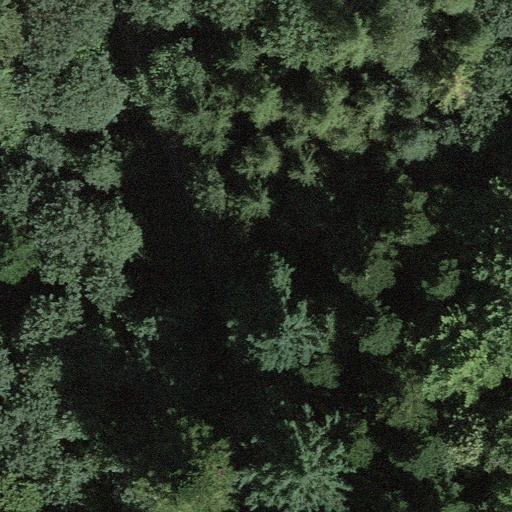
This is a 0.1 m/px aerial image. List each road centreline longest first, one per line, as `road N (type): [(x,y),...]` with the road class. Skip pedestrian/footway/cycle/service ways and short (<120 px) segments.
road 1 (track): [(257,511),(243,375),(215,272),(115,0)]
road 2 (track): [(0,438),(176,511)]
